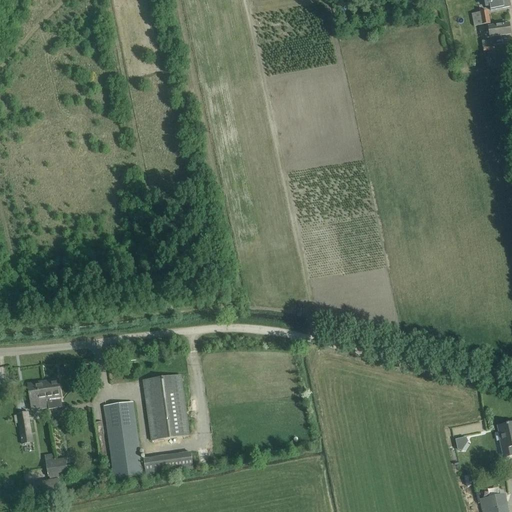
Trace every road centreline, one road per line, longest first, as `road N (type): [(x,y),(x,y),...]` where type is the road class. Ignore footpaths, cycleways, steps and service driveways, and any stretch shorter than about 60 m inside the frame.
road 1 (track): [(511,388),(259,328),(125,337)]
road 2 (unclassified): [(0,352),(125,337)]
